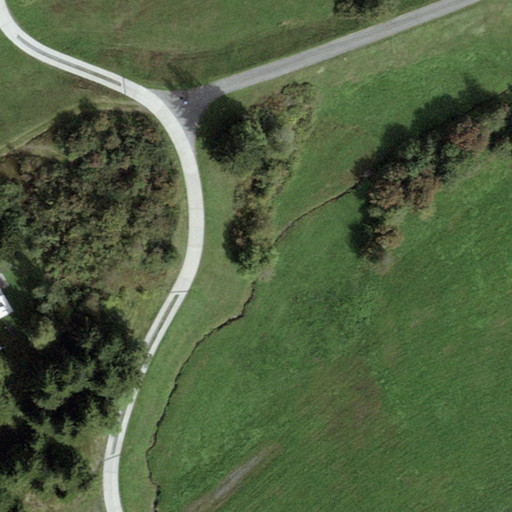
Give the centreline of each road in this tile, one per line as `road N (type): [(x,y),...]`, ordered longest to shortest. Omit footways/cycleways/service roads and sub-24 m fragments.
road 1 (unclassified): [(0,5),(28,43),(161,107),(190,165),(194,249),(150,342),(124,424),(112,475),(116,511)]
road 2 (track): [(161,107),(473,0)]
